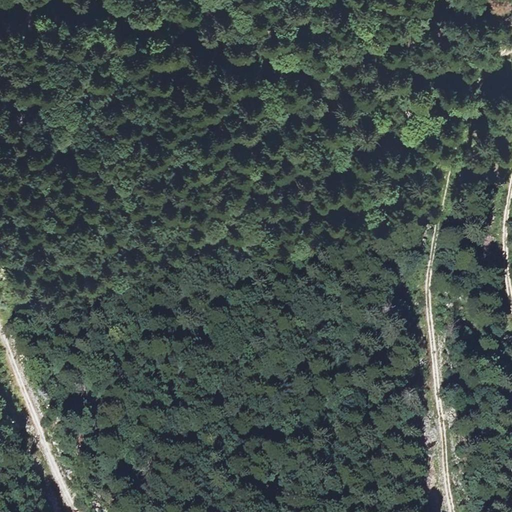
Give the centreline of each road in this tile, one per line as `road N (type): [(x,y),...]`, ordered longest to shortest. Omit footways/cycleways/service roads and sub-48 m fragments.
road 1 (track): [(451,511),(428,277),(461,118),(511,49)]
road 2 (track): [(0,341),(73,511)]
